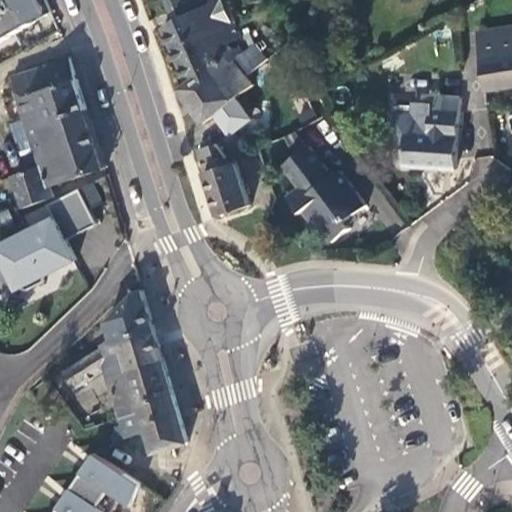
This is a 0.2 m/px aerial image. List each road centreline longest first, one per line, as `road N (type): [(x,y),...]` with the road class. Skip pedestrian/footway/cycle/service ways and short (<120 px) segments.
road 1 (secondary): [(82,0),(154,212),(186,251)]
road 2 (secondary): [(186,251),(179,203),(111,0)]
road 3 (secondary): [(218,310),(310,281),(409,288)]
road 4 (secondary): [(409,288),(454,310),(511,415)]
road 5 (tertiary): [(250,473),(218,310)]
road 6 (residential): [(409,288),(437,222),(470,197),(511,181)]
